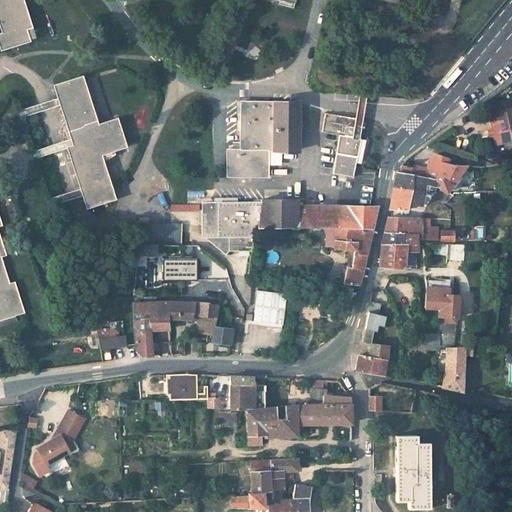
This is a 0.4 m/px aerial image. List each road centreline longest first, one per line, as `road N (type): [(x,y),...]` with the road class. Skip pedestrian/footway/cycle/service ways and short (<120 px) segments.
road 1 (tertiary): [(335,353),(355,319),(390,158),(511,17)]
road 2 (tertiary): [(0,389),(148,366),(296,369),(335,353)]
road 3 (residential): [(352,382),(383,377),(511,402)]
road 4 (residential): [(352,382),(360,511)]
